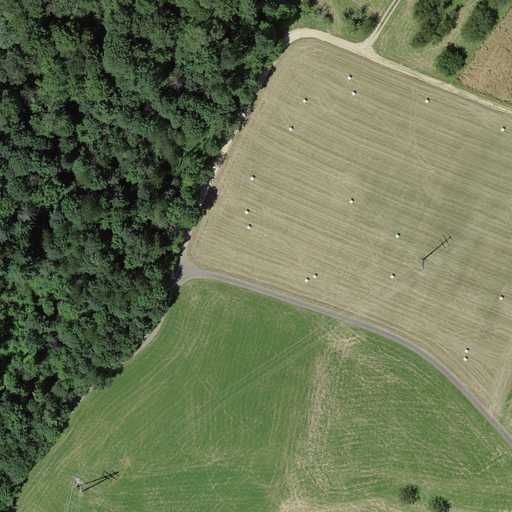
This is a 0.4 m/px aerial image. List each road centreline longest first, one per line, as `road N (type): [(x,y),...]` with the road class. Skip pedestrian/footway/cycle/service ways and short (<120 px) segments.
road 1 (track): [(511,442),(418,350),(368,326),(180,268)]
road 2 (track): [(180,268),(213,173),(286,42),(314,35),(359,52)]
road 3 (track): [(359,52),(511,113)]
